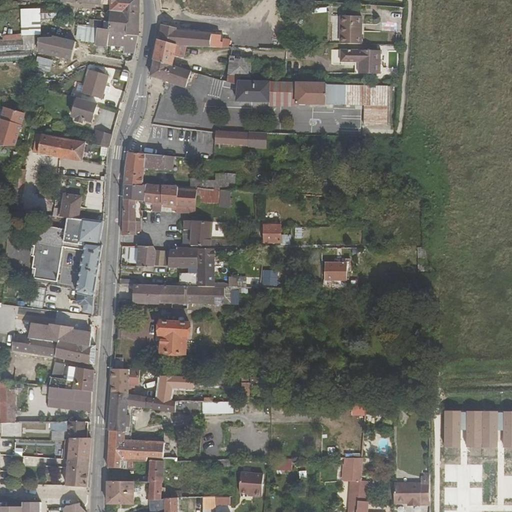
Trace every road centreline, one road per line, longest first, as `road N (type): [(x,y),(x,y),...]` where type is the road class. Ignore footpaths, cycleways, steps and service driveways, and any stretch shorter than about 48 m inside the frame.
road 1 (tertiary): [(97,497),(118,154),(139,89),(149,0)]
road 2 (unknown): [(149,17),(237,28),(270,0)]
